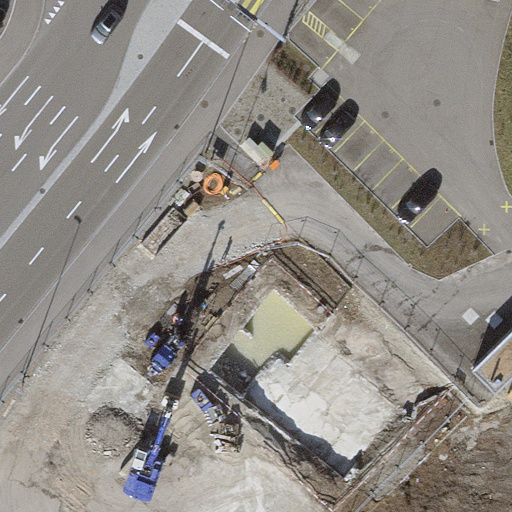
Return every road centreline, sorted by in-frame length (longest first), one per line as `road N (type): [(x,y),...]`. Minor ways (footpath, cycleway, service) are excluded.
road 1 (primary): [(0,301),(233,0)]
road 2 (primary): [(94,23),(0,140)]
